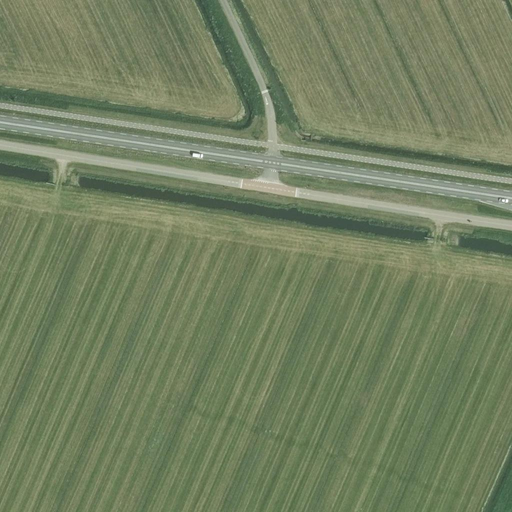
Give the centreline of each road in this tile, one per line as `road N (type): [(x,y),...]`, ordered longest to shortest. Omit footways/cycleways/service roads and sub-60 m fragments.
road 1 (primary): [(271,163),(0,123)]
road 2 (unclassified): [(266,188),(0,145)]
road 3 (unclassified): [(511,225),(266,188)]
road 4 (primary): [(511,199),(271,163)]
road 5 (unclassified): [(271,163),(267,100),(221,0)]
